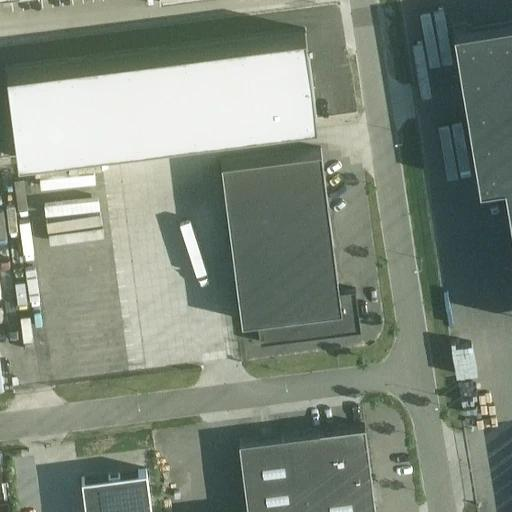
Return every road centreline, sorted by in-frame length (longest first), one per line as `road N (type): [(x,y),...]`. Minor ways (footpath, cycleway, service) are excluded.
road 1 (unclassified): [(419,370),(0,424)]
road 2 (unclassified): [(364,0),(419,370)]
road 3 (unclassified): [(419,370),(442,511)]
